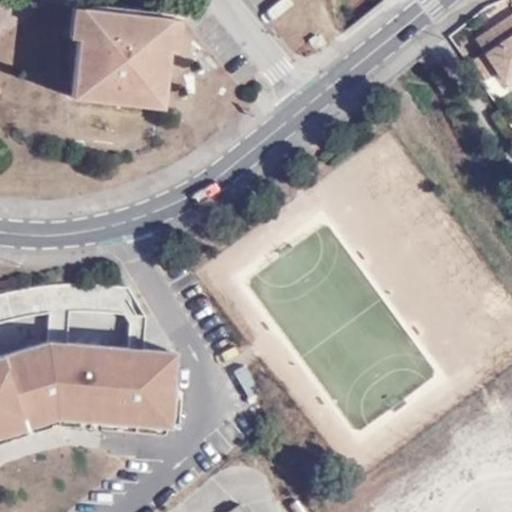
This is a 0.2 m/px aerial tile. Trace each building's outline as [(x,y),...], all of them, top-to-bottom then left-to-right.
[(72,38),(75,39),(79,6),(86,6),(86,0),(70,0),(67,37),(72,38)] [(170,14),(125,9),(125,23),(110,21),(111,8),(86,6),(79,6),(75,39),(71,96),(164,104),(169,49),(170,43),(170,14)] [(125,23),(125,9),(111,8),(110,21),(125,23)] [(511,12),(478,34),(504,78),(511,73),(511,12)] [(182,15),(170,14),(170,43),(169,49),(173,50),(181,50),(182,15)] [(173,50),(169,49),(164,104),(71,96),(75,39),(72,38),(67,99),(167,110),(173,50)] [(149,326),(129,297),(120,294),(96,295),(60,294),(0,306),(0,332),(10,329),(51,322),(71,320),(121,321),(132,323),(146,326),(149,326)] [(70,353),(71,320),(51,322),(53,351),(70,353)] [(146,326),(132,323),(129,356),(144,358),(146,326)] [(0,440),(57,423),(167,430),(174,420),(179,363),(147,358),(144,358),(129,356),(83,353),(70,353),(53,351),(0,367),(0,440)]
